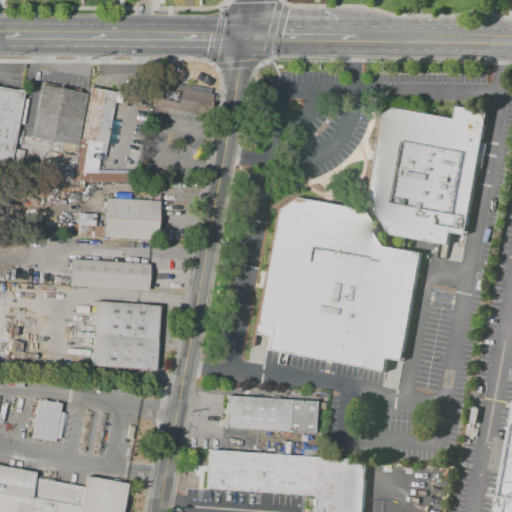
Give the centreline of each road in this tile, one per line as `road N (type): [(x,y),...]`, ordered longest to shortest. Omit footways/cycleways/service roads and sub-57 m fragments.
road 1 (tertiary): [(246,36),(157,511)]
road 2 (primary): [(5,32),(246,36)]
